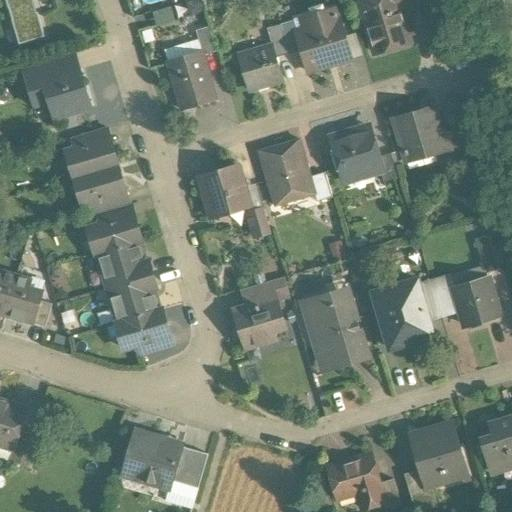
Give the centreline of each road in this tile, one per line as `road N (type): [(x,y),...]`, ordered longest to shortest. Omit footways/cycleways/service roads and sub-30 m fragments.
road 1 (residential): [(191,415),(305,444),(511,384)]
road 2 (residential): [(460,84),(165,168)]
road 3 (residential): [(165,168),(212,334),(191,415)]
road 4 (residential): [(191,415),(0,355)]
road 5 (residential): [(111,0),(165,168)]
